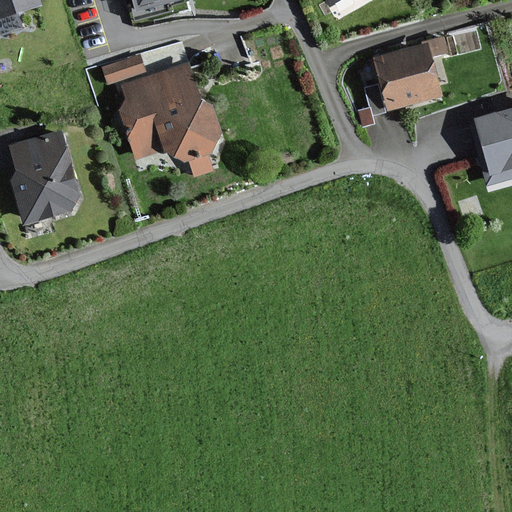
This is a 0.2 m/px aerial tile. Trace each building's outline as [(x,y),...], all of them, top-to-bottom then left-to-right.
[(37,0),(0,0),(0,15),(39,4),(37,0)] [(134,0),(137,9),(170,0),(134,0)] [(439,96),(427,45),(377,57),(389,108),(439,96)] [(144,71),(139,56),(105,68),(110,83),(144,71)] [(209,153),(218,132),(210,105),(200,108),(187,65),(124,83),(129,102),(122,104),(138,159),(169,150),(184,160),(209,153)] [(385,112),(378,85),(366,88),(371,108),(360,111),(364,126),(374,123),(372,115),(385,112)] [(511,177),(511,109),(476,120),(477,124),(471,125),(489,184),(511,177)] [(26,222),(69,211),(78,193),(61,131),(10,145),(20,180),(15,182),(26,222)]
